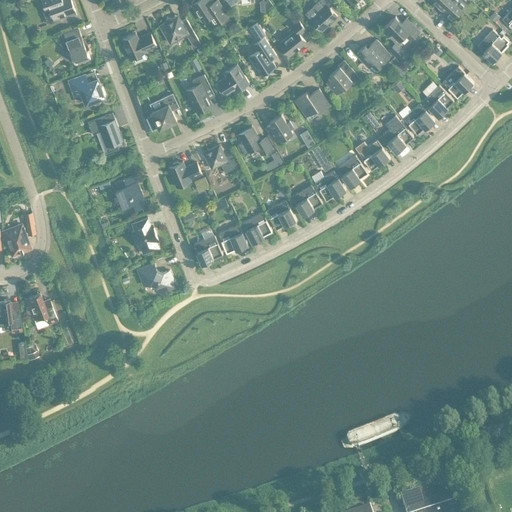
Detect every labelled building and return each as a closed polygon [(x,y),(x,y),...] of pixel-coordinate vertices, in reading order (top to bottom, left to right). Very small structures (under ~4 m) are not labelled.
[(41,0),(46,11),(50,9),(54,19),(75,11),(70,0),(41,0)] [(208,17),(214,25),(227,16),(216,0),(215,0),(212,2),(210,2),(208,0),(192,0),(192,2),(193,3),(191,4),(202,21),(208,17)] [(321,31),(337,16),(329,7),(333,3),(330,0),(319,0),(317,2),(323,8),(311,19),(321,31)] [(451,19),(469,0),(442,0),(437,6),(451,19)] [(511,7),(502,19),(511,28),(511,7)] [(419,32),(405,17),(400,21),(395,16),(381,30),(388,36),(392,32),(399,40),(405,34),(410,40),(419,32)] [(498,16),(494,20),(503,28),(507,24),(498,16)] [(200,43),(194,32),(186,19),(181,22),(180,20),(173,18),(166,17),(165,23),(160,25),(170,43),(186,34),(194,47),(200,43)] [(296,29),(279,43),(289,56),(306,42),(300,34),(306,30),(298,20),(293,25),(296,29)] [(264,34),(255,22),(247,27),(255,40),(264,34)] [(84,44),(78,28),(64,33),(66,40),(59,43),(72,58),(73,58),(75,62),(89,57),(86,50),(89,49),(87,43),(84,44)] [(477,46),(493,61),(498,56),(497,55),(508,44),(507,43),(509,40),(503,35),(501,37),(492,29),(477,46)] [(131,58),(134,64),(146,59),(143,52),(144,52),(143,51),(156,46),(150,33),(141,37),(141,38),(138,40),(135,33),(122,39),(131,58)] [(275,66),(270,59),(276,55),(264,37),(253,45),(257,51),(249,56),(261,75),(275,66)] [(390,56),(391,56),(375,39),(367,47),(365,45),(356,53),(374,72),(385,61),(384,60),(389,55),(390,56)] [(218,82),(215,84),(223,96),(226,94),(238,87),(239,89),(248,83),(237,64),(224,72),(226,76),(218,82)] [(359,78),(350,67),(344,72),(339,66),(329,75),(331,78),(326,82),(336,93),(345,86),(347,86),(350,84),(350,82),(351,81),(353,83),(359,78)] [(458,66),(442,82),(457,97),(468,86),(469,87),(474,82),(458,66)] [(100,98),(105,97),(95,70),(69,80),(74,96),(82,93),(86,104),(91,101),(93,103),(95,104),(97,104),(99,103),(100,101),(100,98)] [(210,85),(204,74),(192,80),(195,86),(185,90),(196,112),(211,104),(203,88),(210,85)] [(393,76),(386,82),(390,88),(398,81),(393,76)] [(142,102),(152,97),(146,83),(139,86),(142,93),(139,95),(142,102)] [(439,85),(423,100),(438,117),(443,112),(443,111),(454,100),(439,85)] [(330,106),(318,88),(309,95),(306,92),(295,100),(308,120),(330,106)] [(159,99),(163,107),(151,112),(153,115),(146,118),(152,130),(158,127),(159,129),(176,121),(171,110),(179,107),(172,93),(159,99)] [(396,112),(404,104),(399,100),(392,108),(396,112)] [(420,103),(403,118),(416,134),(428,124),(429,125),(434,120),(420,103)] [(87,120),(92,134),(93,133),(92,132),(99,129),(102,136),(103,136),(109,151),(106,152),(106,153),(118,149),(116,142),(122,140),(125,146),(120,131),(118,131),(114,119),(107,122),(104,114),(87,120)] [(286,123),(281,114),(274,118),(275,121),(266,127),(274,141),(280,137),(281,139),(292,132),(290,129),(293,127),(289,121),(286,123)] [(382,135),(397,152),(402,147),(401,147),(413,137),(399,120),(382,135)] [(260,141),(252,127),(238,134),(248,151),(257,147),(261,154),(272,148),(266,137),(260,141)] [(364,140),(354,147),(371,170),(383,161),(384,162),(390,157),(377,139),(368,146),(364,140)] [(225,156),(219,144),(203,153),(211,168),(220,164),(225,172),(239,165),(232,152),(225,156)] [(368,172),(355,155),(337,168),(350,186),(356,182),(355,181),(368,172)] [(201,174),(196,162),(185,167),(182,161),(179,163),(177,161),(172,163),(172,166),(168,167),(177,187),(191,181),(190,179),(201,174)] [(314,182),(326,200),(339,192),(339,193),(345,189),(333,170),(314,182)] [(132,175),(115,182),(118,188),(116,189),(123,207),(125,206),(127,213),(144,207),(140,195),(141,195),(136,182),(137,182),(137,181),(135,182),(132,175)] [(292,196),(304,215),(310,211),(309,210),(322,202),(311,184),(292,196)] [(265,210),(275,229),(289,222),(290,223),(296,220),(285,199),(265,210)] [(178,213),(180,218),(188,214),(186,209),(178,213)] [(35,233),(32,211),(24,213),(27,235),(35,233)] [(272,231),(262,212),(242,222),(252,242),(259,239),(258,238),(272,231)] [(150,224),(147,217),(132,223),(134,229),(132,230),(139,248),(141,247),(143,253),(159,247),(156,241),(158,240),(152,224),(150,224)] [(30,248),(21,224),(2,231),(11,255),(30,248)] [(247,245),(238,224),(218,233),(226,253),(241,246),(241,247),(247,245)] [(222,254),(214,234),(193,243),(202,264),(209,261),(208,260),(222,254)] [(169,270),(163,272),(156,270),(154,263),(138,269),(144,285),(150,282),(157,285),(159,292),(169,288),(170,289),(174,288),(176,284),(174,280),(173,280),(169,270)] [(47,323),(57,319),(49,298),(42,300),(39,293),(25,298),(28,306),(26,307),(25,309),(27,312),(29,313),(31,313),(34,322),(45,317),(47,323)] [(10,303),(9,299),(0,300),(0,325),(10,324),(11,332),(21,330),(17,303),(10,303)] [(27,355),(29,360),(39,357),(37,352),(27,355)] [(310,444),(320,479),(422,445),(412,412),(310,444)] [(400,496),(405,511),(463,511),(453,479),(400,496)]
